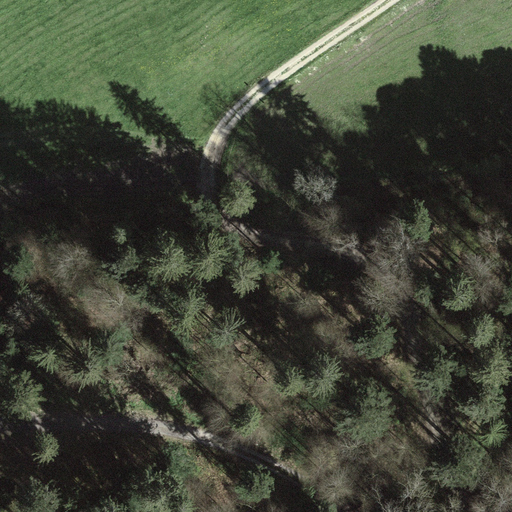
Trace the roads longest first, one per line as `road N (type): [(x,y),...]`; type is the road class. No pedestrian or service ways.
road 1 (track): [(383,0),(247,99),(208,158),(213,198),(255,228),(361,258),(401,305),(433,449),(471,511)]
road 2 (track): [(0,421),(242,443),(346,511)]
